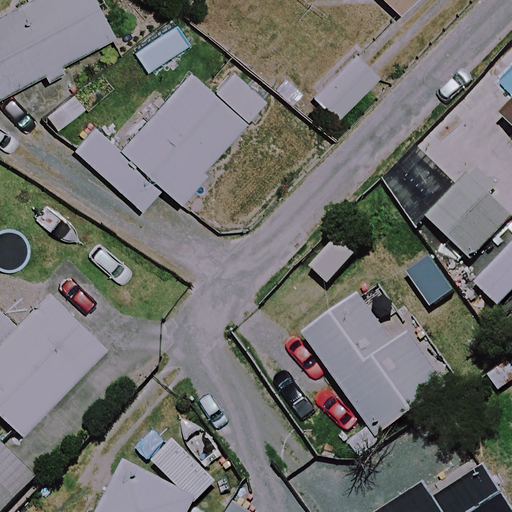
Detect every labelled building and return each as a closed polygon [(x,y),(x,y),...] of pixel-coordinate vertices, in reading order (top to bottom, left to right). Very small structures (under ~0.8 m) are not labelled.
[(0,99),(41,77),(44,83),(64,72),(61,67),(114,38),(93,0),(29,0),(0,16),(0,99)] [(190,0),(172,0),(181,9),(190,0)] [(412,0),(384,0),(401,14),(412,0)] [(379,82),(355,53),(307,91),(331,121),(379,82)] [(160,188),(180,206),(208,174),(204,170),(263,102),(231,74),(212,95),(188,74),(120,152),(93,128),(73,151),(140,211),(160,188)] [(511,99),(495,117),(511,133),(511,99)] [(509,219),(462,174),(421,216),(467,261),(509,219)] [(496,308),(511,290),(511,244),(473,285),(496,308)] [(377,440),(440,393),(364,291),(302,338),(377,440)] [(103,349),(46,295),(0,343),(0,417),(19,436),(103,349)] [(511,328),(492,349),(511,369),(511,328)] [(168,441),(150,462),(196,501),(214,480),(168,441)] [(0,511),(1,511),(34,483),(0,445),(0,511)] [(510,511),(476,458),(391,511),(510,511)] [(119,463),(94,511),(189,511),(195,501),(119,463)]
